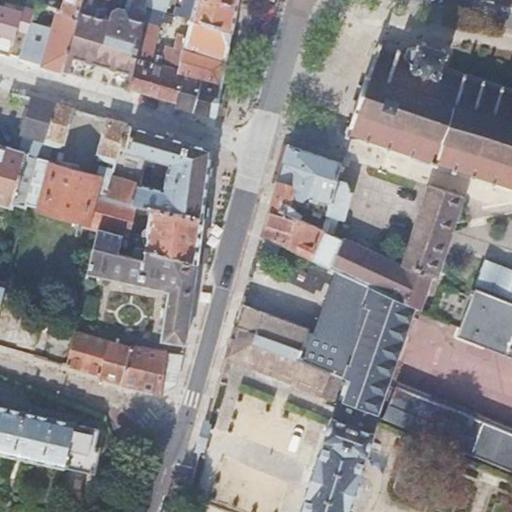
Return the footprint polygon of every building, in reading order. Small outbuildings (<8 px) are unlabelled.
[(66,0),(63,11),(58,10),(57,13),(58,13),(55,26),(48,24),(46,30),(30,25),(33,16),(0,6),(0,53),(18,59),(26,61),(35,64),(62,72),(78,19),(83,0),(66,0)] [(83,0),(78,19),(62,72),(82,77),(84,73),(92,69),(105,73),(109,80),(108,85),(128,90),(133,69),(134,61),(143,22),(147,0),(83,0)] [(147,0),(143,22),(160,27),(164,13),(168,0),(195,0),(191,16),(184,14),(183,19),(183,21),(189,23),(181,51),(175,49),(170,66),(171,67),(171,70),(134,61),(133,69),(128,90),(176,104),(175,107),(214,118),(230,33),(236,0),(147,0)] [(384,46),(379,44),(378,48),(375,47),(372,54),(375,55),(369,76),(365,74),(363,80),(367,81),(357,108),(354,107),(351,113),(355,114),(351,127),(347,126),(344,133),(347,133),(345,138),(351,140),(353,135),(364,139),(362,144),(365,145),(369,146),(370,141),(385,145),(384,151),(389,153),(390,147),(408,153),(406,159),(412,160),(414,155),(432,161),(431,167),(435,168),(436,162),(470,173),(469,179),(474,180),(475,175),(489,180),(488,185),(494,186),(495,181),(511,187),(511,188),(511,192),(511,99),(503,96),(504,92),(501,91),(499,95),(486,91),(487,86),(484,85),(482,89),(466,84),(468,80),(463,78),(462,83),(442,76),(443,73),(440,71),(443,61),(447,63),(449,58),(445,57),(447,52),(443,50),(441,56),(426,51),(428,46),(423,44),(421,49),(417,48),(415,54),(407,51),(403,60),(399,59),(400,56),(396,54),(395,58),(381,53),(384,46)] [(0,203),(14,208),(15,205),(27,209),(27,208),(28,204),(38,165),(40,159),(44,143),(45,139),(54,105),(24,97),(21,105),(30,107),(29,110),(25,109),(20,129),(24,130),(23,135),(30,137),(26,154),(0,146),(0,203)] [(71,110),(54,105),(45,139),(62,143),(71,110)] [(126,126),(108,121),(100,154),(118,159),(126,126)] [(171,139),(126,126),(118,159),(116,164),(114,172),(108,197),(138,204),(153,207),(202,218),(211,150),(171,139)] [(288,146),(262,236),(330,268),(339,248),(343,240),(333,234),(337,218),(327,215),(340,164),(288,146)] [(38,165),(28,204),(47,210),(85,220),(84,227),(98,231),(122,237),(120,245),(125,247),(138,204),(108,197),(114,172),(108,170),(99,168),(96,181),(54,169),(38,165)] [(452,225),(461,197),(426,186),(400,272),(353,250),(348,253),(339,248),(330,268),(336,271),(411,306),(421,274),(435,279),(452,225)] [(199,239),(202,218),(153,207),(147,237),(136,235),(133,248),(135,249),(196,263),(199,239)] [(85,220),(47,210),(45,216),(84,227),(85,220)] [(117,254),(120,245),(122,237),(98,231),(87,275),(168,292),(162,340),(185,344),(196,263),(135,249),(133,257),(117,254)] [(0,310),(2,304),(13,262),(0,257),(0,310)] [(511,270),(487,261),(476,290),(511,304),(511,270)] [(337,402),(375,418),(413,308),(411,306),(336,271),(313,336),(308,334),(310,329),(242,303),(234,329),(301,353),(299,362),(344,380),(337,402)] [(439,286),(429,315),(448,324),(459,328),(470,297),(439,286)] [(511,304),(473,290),(470,297),(459,328),(484,338),(507,347),(508,347),(511,335),(511,304)] [(82,297),(77,315),(92,319),(96,300),(82,297)] [(77,317),(75,327),(88,330),(91,321),(77,317)] [(459,328),(448,324),(446,330),(482,344),(484,338),(459,328)] [(234,329),(225,360),(336,401),(331,416),(329,415),(321,438),(324,439),(300,511),(343,511),(362,455),(365,456),(372,434),(369,433),(375,418),(337,402),(344,380),(299,362),(301,353),(234,329)] [(73,333),(65,367),(159,395),(177,384),(183,357),(130,349),(73,333)] [(511,358),(511,335),(508,347),(507,347),(503,355),(511,358)] [(511,473),(511,435),(396,389),(383,421),(511,473)] [(0,407),(0,454),(61,469),(62,468),(86,474),(92,449),(94,430),(72,425),(72,424),(0,407)]
